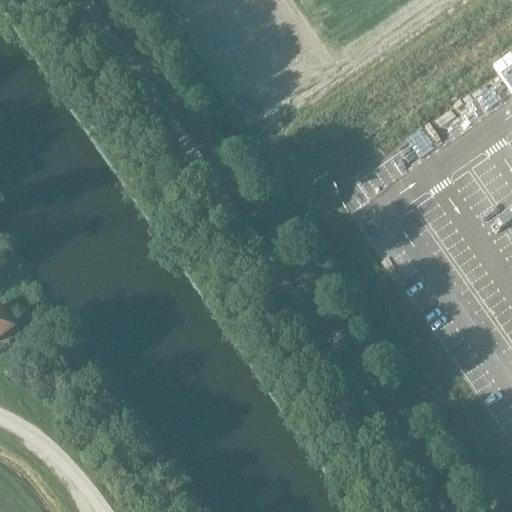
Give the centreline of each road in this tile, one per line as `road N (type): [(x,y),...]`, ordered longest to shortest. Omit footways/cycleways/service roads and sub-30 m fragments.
road 1 (unclassified): [(441,511),(81,0)]
road 2 (unclassified): [(0,418),(57,457),(100,511)]
